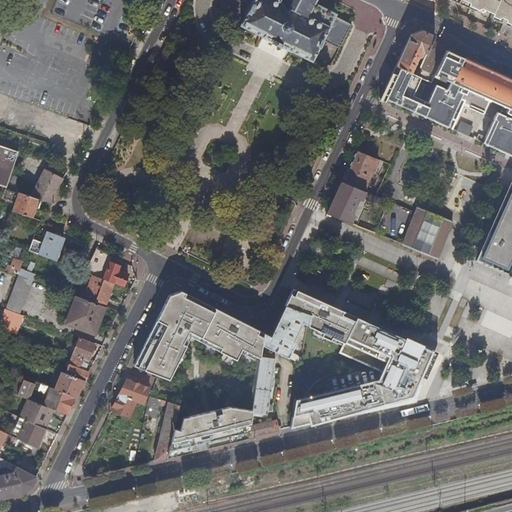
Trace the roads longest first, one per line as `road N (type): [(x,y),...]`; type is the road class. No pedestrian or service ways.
road 1 (residential): [(50,502),(511,385)]
road 2 (residential): [(162,262),(246,302),(268,293),(400,5)]
road 3 (residential): [(171,0),(76,197),(82,220),(162,262)]
road 4 (residential): [(50,502),(162,262)]
road 5 (residential): [(400,5),(511,58)]
